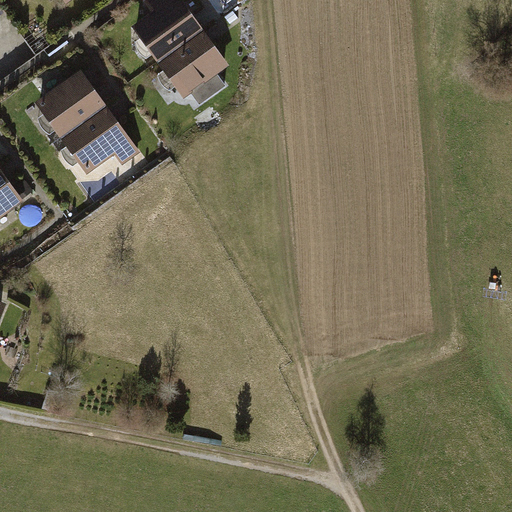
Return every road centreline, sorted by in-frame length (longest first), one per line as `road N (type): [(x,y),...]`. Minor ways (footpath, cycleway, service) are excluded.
road 1 (track): [(357,511),(302,371),(265,0)]
road 2 (track): [(0,417),(345,488)]
